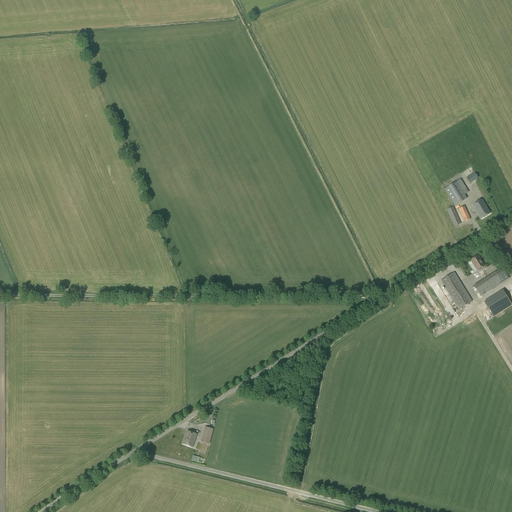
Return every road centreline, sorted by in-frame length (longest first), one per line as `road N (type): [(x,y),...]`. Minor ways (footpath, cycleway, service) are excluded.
road 1 (unclassified): [(139,448),(511,217)]
road 2 (track): [(382,297),(0,294)]
road 3 (unclassified): [(378,511),(139,448)]
